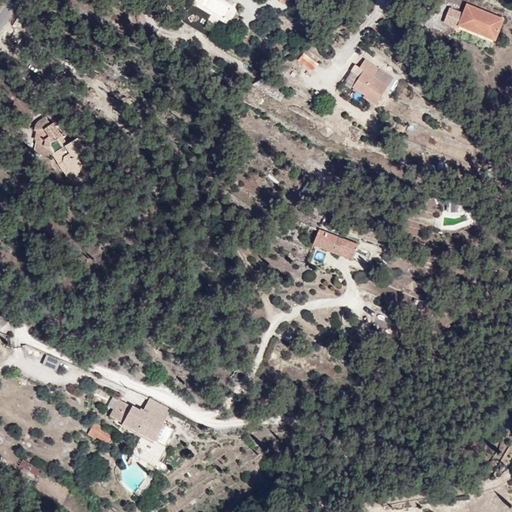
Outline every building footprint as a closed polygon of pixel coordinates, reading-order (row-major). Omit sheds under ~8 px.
[(487,24),(494,2),(488,0),(438,0),(435,8),(450,13),(450,12),(487,24)] [(382,72),(368,63),(374,54),(358,44),(352,54),(355,56),(344,74),(357,82),(359,80),(372,88),(382,72)] [(312,72),(319,63),(304,52),(297,60),(312,72)] [(382,72),(388,63),(374,54),(368,63),(382,72)] [(372,88),(359,80),(357,82),(355,85),(369,93),(372,88)] [(54,136),(62,131),(47,107),(43,109),(39,102),(29,109),(25,118),(34,119),(38,123),(30,134),(43,146),(46,142),(49,139),(54,136)] [(82,145),(77,136),(79,135),(72,123),(62,131),(54,136),(49,139),(46,142),(53,150),(57,148),(64,155),(68,166),(79,162),(74,150),(82,145)] [(339,227),(307,213),(301,226),(334,240),(339,227)] [(55,369),(59,360),(46,354),(42,364),(55,369)] [(158,404),(149,400),(145,409),(141,407),(139,410),(118,399),(110,415),(123,422),(121,425),(133,430),(165,446),(173,431),(162,423),(168,409),(158,404)] [(96,430),(102,420),(84,408),(80,414),(88,419),(85,423),(96,430)] [(82,425),(84,420),(77,416),(74,421),(82,425)] [(18,467),(37,476),(41,468),(22,459),(18,467)]
